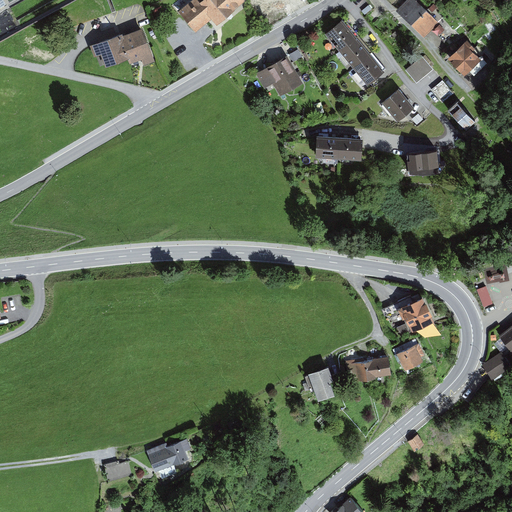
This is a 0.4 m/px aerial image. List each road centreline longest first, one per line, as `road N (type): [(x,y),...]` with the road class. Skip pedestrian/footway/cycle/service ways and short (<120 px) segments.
road 1 (tertiary): [(0,271),(205,251),(370,267),(448,290),(473,329),(464,367),(305,511)]
road 2 (tertiary): [(338,0),(0,196)]
road 3 (track): [(0,467),(113,451),(181,430),(323,358)]
road 4 (track): [(352,265),(379,334),(323,358)]
